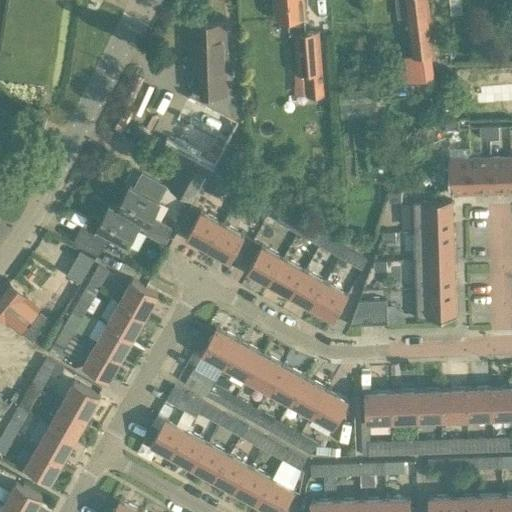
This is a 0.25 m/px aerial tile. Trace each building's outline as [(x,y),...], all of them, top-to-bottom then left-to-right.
[(305,29),(304,15),(307,15),(305,0),(276,0),(278,16),(288,15),(288,16),(290,31),(291,30),(295,71),(293,72),(294,83),(293,84),(294,93),(308,91),(308,94),(324,93),(319,27),(305,29)] [(395,0),(397,16),(408,15),(412,56),(402,57),(405,81),(416,79),(418,93),(430,91),(428,78),(433,77),(430,52),(434,51),(428,0),(395,0)] [(225,22),(190,24),(193,90),(237,113),(240,108),(241,91),(232,92),(233,70),(226,71),(225,22)] [(159,120),(155,129),(161,132),(159,135),(212,162),(237,113),(183,86),(165,122),(159,120)] [(377,114),(374,88),(338,91),(341,118),(377,114)] [(459,119),(446,120),(447,129),(459,129),(459,119)] [(490,126),(481,126),(482,139),(490,139),(490,126)] [(492,162),(471,163),(472,192),(492,191),(492,162)] [(492,191),(511,190),(511,162),(492,162),(492,191)] [(204,175),(183,163),(182,165),(170,188),(191,199),(204,175)] [(451,164),(452,192),(472,192),(471,163),(451,164)] [(212,194),(216,187),(222,176),(226,171),(216,166),(215,165),(214,166),(202,188),(212,194)] [(216,187),(235,198),(242,187),(222,176),(216,187)] [(117,205),(147,222),(151,215),(159,199),(130,183),(117,205)] [(235,198),(257,211),(264,199),(242,187),(235,198)] [(401,202),(401,192),(388,191),(388,202),(401,202)] [(414,228),(453,227),(452,198),(413,200),(414,228)] [(167,233),(147,222),(117,205),(110,201),(96,226),(126,243),(136,226),(142,229),(163,241),(167,233)] [(185,235),(206,246),(220,220),(200,209),(185,235)] [(287,227),(296,232),(302,221),(287,213),(282,210),(276,221),(287,227)] [(151,215),(147,222),(167,233),(171,226),(158,218),(151,215)] [(243,233),(220,220),(206,246),(229,259),(243,233)] [(324,233),(302,221),(296,232),(318,244),(324,233)] [(106,240),(80,227),(76,234),(72,242),(98,256),(102,248),(106,240)] [(453,227),(414,228),(415,257),(454,256),(453,227)] [(396,241),(396,231),(383,231),(383,242),(396,241)] [(318,244),(339,256),(345,246),(324,233),(318,244)] [(260,244),(246,269),(268,281),(282,256),(260,244)] [(362,269),(368,258),(345,246),(339,256),(362,269)] [(66,273),(81,282),(95,257),(80,249),(66,273)] [(268,281),(290,294),(304,269),(282,256),(268,281)] [(454,256),(415,257),(416,286),(455,285),(454,256)] [(388,271),(388,261),(374,261),(374,271),(388,271)] [(98,265),(88,282),(99,288),(109,270),(98,264),(98,265)] [(290,294),(310,305),(324,280),(304,269),(290,294)] [(131,278),(119,299),(145,313),(157,293),(131,278)] [(0,313),(20,331),(40,307),(8,280),(0,289),(0,313)] [(324,280),(310,305),(333,318),(347,293),(324,280)] [(99,288),(88,282),(77,301),(88,307),(99,288)] [(455,285),(416,286),(417,315),(455,314),(455,285)] [(145,313),(119,299),(108,319),(134,334),(145,313)] [(77,301),(64,324),(75,331),(88,307),(77,301)] [(369,322),(369,301),(354,301),(354,322),(369,322)] [(387,322),(386,301),(370,301),(370,322),(387,322)] [(108,319),(95,342),(121,357),(134,334),(108,319)] [(75,331),(64,324),(51,346),(62,353),(75,331)] [(200,352),(222,364),(237,337),(216,325),(200,352)] [(222,364),(245,377),(260,349),(237,337),(222,364)] [(95,342),(82,363),(108,378),(121,357),(95,342)] [(281,362),(260,349),(245,377),(266,389),(281,362)] [(46,356),(32,381),(43,387),(49,376),(51,373),(59,377),(65,367),(46,356)] [(287,401),(289,401),(304,374),(287,365),(281,362),(266,389),(287,401)] [(212,381),(214,383),(216,379),(214,378),(194,367),(185,383),(184,384),(204,395),(212,381)] [(289,401),(310,413),(325,386),(304,374),(289,401)] [(89,413),(100,394),(74,379),(63,398),(89,413)] [(30,410),(42,387),(43,387),(32,381),(19,404),(30,410)] [(234,394),(214,383),(212,381),(204,395),(226,407),(234,394)] [(511,384),(490,385),(491,416),(511,415),(511,384)] [(490,385),(465,386),(466,417),(491,416),(490,385)] [(325,386),(310,413),(333,426),(348,399),(325,386)] [(441,418),(466,417),(465,386),(440,387),(441,418)] [(440,387),(416,388),(416,419),(441,418),(440,387)] [(416,388),(390,389),(391,420),(416,419),(416,388)] [(195,411),(201,400),(181,389),(174,400),(172,404),(192,415),(195,416),(197,412),(195,411)] [(369,421),(376,420),(391,420),(390,389),(364,390),(366,421),(369,421)] [(226,407),(248,419),(256,406),(234,394),(226,407)] [(0,415),(8,402),(0,397),(0,415)] [(63,398),(49,422),(75,437),(89,413),(63,398)] [(223,412),(201,400),(195,411),(197,412),(216,423),(223,412)] [(19,404),(5,428),(16,434),(30,410),(19,404)] [(269,431),(278,418),(256,406),(248,419),(269,431)] [(216,423),(238,435),(245,424),(223,412),(216,423)] [(150,442),(170,453),(185,427),(164,416),(150,442)] [(287,441),(291,443),(300,431),(287,424),(278,418),(269,431),(287,441)] [(49,422),(36,446),(62,461),(75,437),(49,422)] [(266,436),(245,424),(238,435),(259,447),(266,436)] [(170,453),(192,465),(206,439),(185,427),(170,453)] [(5,428),(0,436),(0,451),(4,454),(16,434),(5,428)] [(311,454),(319,441),(300,431),(291,443),(311,454)] [(511,435),(492,436),(492,451),(511,450),(511,435)] [(259,447),(282,459),(288,448),(266,436),(259,447)] [(467,452),(492,451),(492,436),(466,437),(467,452)] [(466,437),(441,438),(442,453),(467,452),(466,437)] [(417,439),(418,454),(442,453),(441,438),(417,439)] [(214,478),(229,452),(206,439),(192,465),(214,478)] [(392,455),(392,439),(370,440),(367,440),(368,456),(392,455)] [(417,439),(392,439),(392,455),(418,454),(417,439)] [(36,446),(25,465),(51,480),(62,461),(36,446)] [(307,459),(288,448),(282,459),(301,470),(307,459)] [(214,478),(234,489),(248,463),(229,452),(214,478)] [(501,468),(511,467),(511,454),(500,455),(501,468)] [(500,455),(475,456),(475,469),(501,468),(500,455)] [(475,456),(448,457),(449,470),(475,469),(475,456)] [(449,470),(448,457),(428,458),(428,471),(449,470)] [(382,474),(382,461),(357,462),(358,475),(382,474)] [(403,461),(382,461),(382,474),(404,473),(403,461)] [(357,462),(331,463),(332,475),(358,475),(357,462)] [(234,489),(256,502),(271,475),(248,463),(234,489)] [(332,475),(331,463),(310,463),(311,476),(332,475)] [(275,511),(280,511),(294,488),(271,475),(256,502),(275,511)] [(332,475),(322,476),(323,492),(333,491),(332,475)] [(16,481),(5,501),(23,511),(33,511),(42,496),(16,481)] [(511,511),(511,492),(502,493),(502,511),(511,511)] [(477,511),(502,511),(502,493),(477,494),(477,511)] [(477,511),(477,494),(450,495),(450,511),(477,511)] [(428,511),(450,511),(450,495),(428,496),(428,511)] [(383,511),(383,497),(359,499),(359,511),(383,511)] [(409,511),(408,497),(383,497),(383,511),(409,511)] [(110,511),(138,511),(140,510),(119,498),(110,511)] [(333,511),(333,499),(310,500),(310,511),(333,511)] [(359,511),(359,499),(333,499),(333,511),(359,511)] [(0,511),(23,511),(5,501),(0,509),(0,511)]
